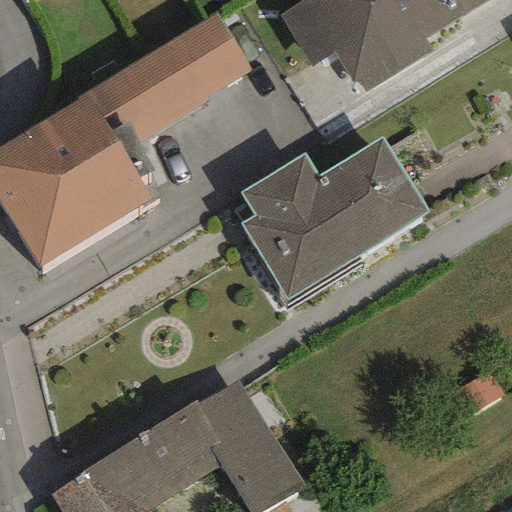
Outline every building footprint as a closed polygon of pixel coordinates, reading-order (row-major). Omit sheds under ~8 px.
[(296,0),(299,5),(276,18),(307,71),(332,56),(355,95),(419,56),(413,47),(491,0),(296,0)] [(145,59),(0,147),(0,207),(38,268),(149,200),(119,152),(251,71),(216,15),(145,59)] [(254,217),(237,227),(279,299),(427,214),(382,136),(315,175),(302,153),(238,189),(254,217)] [(490,370),(441,394),(455,421),(503,397),(490,370)] [(236,381),(197,405),(220,441),(207,449),(218,467),(245,511),(261,511),(302,487),(236,381)] [(194,402),(48,495),(58,511),(147,511),(218,467),(207,449),(220,441),(197,405),(194,402)]
